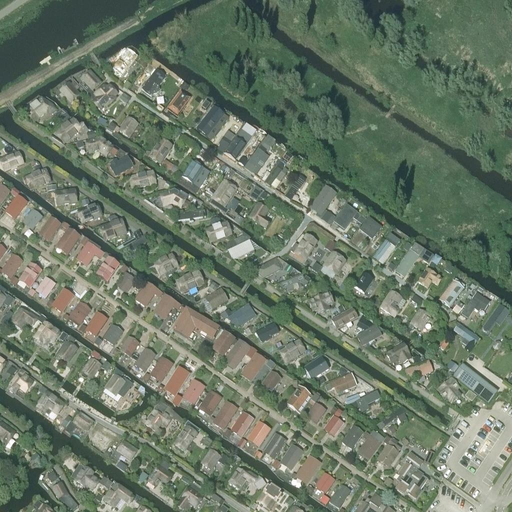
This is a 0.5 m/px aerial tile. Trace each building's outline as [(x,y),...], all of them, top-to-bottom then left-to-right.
[(132,65),(137,58),(128,51),(122,58),(113,70),(122,78),(132,65)] [(151,99),(166,79),(156,71),(141,91),(151,99)] [(82,82),(78,85),(87,95),(86,96),(89,98),(93,94),(92,92),(100,85),(89,73),(80,81),(82,82)] [(79,96),(75,92),(78,89),(73,83),(70,86),(68,84),(59,92),(70,104),(79,96)] [(93,94),(89,98),(89,103),(94,109),(96,107),(100,111),(104,107),(106,109),(115,100),(104,89),(95,96),(93,94)] [(57,112),(54,108),(52,105),(41,98),(23,112),(33,125),(46,115),(50,118),(57,112)] [(206,138),(216,125),(207,118),(197,131),(206,138)] [(81,124),(77,126),(72,120),(54,134),(64,146),(79,135),(81,137),(88,132),(81,124)] [(129,140),(138,126),(128,120),(119,133),(129,140)] [(240,144),(242,141),(237,137),(235,141),(224,157),(229,161),(240,144)] [(106,159),(113,149),(114,147),(100,138),(85,142),(88,156),(94,154),(94,153),(97,152),(97,153),(106,159)] [(158,166),(161,161),(170,148),(160,141),(151,155),(148,159),(158,166)] [(249,174),(263,155),(257,151),(244,171),(249,174)] [(0,167),(4,174),(25,166),(22,159),(20,153),(2,161),(0,161),(0,167)] [(280,172),(288,161),(284,157),(264,185),(270,189),(281,173),(280,172)] [(114,170),(126,168),(124,160),(99,163),(100,170),(113,168),(114,170)] [(194,183),(203,169),(193,163),(184,176),(194,183)] [(51,185),(48,177),(46,171),(27,177),(28,177),(24,178),(25,182),(26,182),(27,186),(30,193),(36,190),(44,187),(45,187),(51,185)] [(154,178),(152,172),(147,173),(128,178),(132,193),(156,187),(154,178)] [(302,182),(305,177),(302,174),(299,180),(298,179),(284,199),(290,203),(303,183),(302,182)] [(223,210),(226,204),(235,191),(225,184),(216,198),(213,203),(223,210)] [(0,185),(0,207),(10,194),(0,186),(0,185)] [(308,210),(320,218),(336,195),(325,187),(308,210)] [(56,207),(76,205),(74,191),(54,194),(55,200),(56,207)] [(186,202),(186,200),(187,199),(173,191),(158,196),(162,209),(172,206),(180,211),(182,208),(186,202)] [(16,198),(6,212),(16,219),(26,206),(16,198)] [(101,219),(99,213),(97,206),(78,212),(82,224),(86,226),(93,225),(92,221),(101,219)] [(271,223),(264,218),(268,212),(258,206),(249,219),(266,230),(271,223)] [(347,206),(334,224),(345,232),(353,220),(362,226),(366,221),(358,215),(358,214),(347,206)] [(32,232),(42,219),(33,211),(22,224),(32,232)] [(196,220),(202,219),(205,219),(204,212),(176,217),(177,223),(189,221),(189,223),(192,223),(192,221),(196,220)] [(50,219),(38,237),(48,244),(61,226),(50,219)] [(370,219),(359,232),(372,242),(382,229),(370,219)] [(103,244),(126,236),(122,228),(120,222),(102,229),(98,230),(103,244)] [(209,245),(232,237),(227,224),(204,231),(209,245)] [(69,228),(57,247),(67,254),(80,236),(69,228)] [(383,245),(373,259),(378,263),(389,249),(390,246),(395,249),(400,243),(390,235),(385,242),(383,245)] [(304,262),(307,257),(316,244),(306,237),(299,248),(294,245),(289,252),(294,255),(304,262)] [(130,254),(147,244),(144,239),(127,249),(130,254)] [(249,242),(228,252),(233,262),(254,252),(249,242)] [(87,268),(99,250),(88,243),(76,260),(87,268)] [(407,244),(403,251),(406,253),(411,246),(407,244)] [(403,280),(418,258),(416,256),(409,252),(405,259),(395,274),(400,277),(403,280)] [(336,276),(344,263),(331,254),(320,272),(330,279),(333,274),(336,276)] [(3,270),(13,277),(23,263),(12,256),(3,270)] [(107,256),(95,274),(106,281),(118,264),(107,256)] [(159,278),(178,268),(175,262),(172,256),(154,265),(154,266),(153,266),(159,278)] [(258,277),(263,281),(282,271),(276,261),(255,272),(258,277)] [(30,288),(39,275),(29,267),(19,281),(30,288)] [(180,296),(204,286),(200,279),(198,273),(179,281),(174,283),(180,296)] [(116,288),(126,295),(136,281),(125,274),(116,288)] [(425,274),(416,287),(427,295),(432,288),(437,291),(441,285),(425,274)] [(364,295),(373,282),(363,275),(354,288),(364,295)] [(305,288),(308,284),(304,282),(302,277),(279,286),(281,292),(299,285),(305,288)] [(35,293),(46,300),(56,287),(45,279),(35,293)] [(444,307),(448,310),(463,290),(453,283),(449,289),(438,303),(444,307)] [(154,297),(159,300),(162,294),(147,284),(133,303),(145,310),(154,297)] [(5,300),(1,298),(6,292),(0,287),(0,308),(2,305),(8,309),(12,302),(7,298),(5,300)] [(219,309),(215,301),(224,296),(221,290),(206,300),(198,304),(202,309),(209,305),(213,312),(219,309)] [(64,313),(74,300),(63,292),(53,305),(64,313)] [(328,308),(334,305),(329,293),(307,302),(311,314),(316,312),(318,317),(330,312),(328,308)] [(401,312),(396,308),(401,300),(391,294),(382,307),(397,317),(401,312)] [(484,313),(490,304),(475,294),(469,303),(473,306),(471,310),(477,314),(480,310),(484,313)] [(173,310),(177,312),(181,306),(164,296),(152,315),(164,323),(173,310)] [(79,304),(68,320),(79,328),(91,311),(79,304)] [(499,305),(488,320),(496,325),(506,311),(499,305)] [(240,329),(256,319),(251,312),(247,307),(233,316),(236,322),(240,329)] [(219,329),(186,310),(185,311),(182,309),(180,313),(183,315),(173,332),(188,340),(194,329),(213,339),(219,329)] [(38,320),(30,314),(25,314),(19,310),(10,324),(20,331),(24,324),(32,329),(38,320)] [(336,332),(345,326),(358,320),(352,311),(348,313),(331,323),(336,332)] [(420,332),(429,319),(419,312),(408,329),(412,332),(414,328),(420,332)] [(97,337),(103,328),(107,323),(95,315),(86,329),(97,337)] [(48,341),(54,345),(61,335),(45,324),(43,327),(34,340),(44,347),(48,341)] [(270,339),(278,335),(273,325),(258,333),(255,334),(260,346),(270,341),(270,339)] [(123,334),(115,328),(112,326),(103,340),(113,348),(123,334)] [(380,336),(376,328),(356,339),(361,346),(380,336)] [(473,347),(477,341),(462,330),(458,336),(470,344),(465,351),(469,354),(474,347),(473,347)] [(214,348),(224,355),(234,340),(224,333),(214,348)] [(130,359),(139,345),(128,338),(119,352),(130,359)] [(234,371),(250,349),(239,340),(222,363),(234,371)] [(303,352),(301,349),(302,348),(299,342),(282,352),(278,354),(284,363),(297,356),(303,352)] [(58,357),(67,364),(77,351),(67,344),(58,357)] [(386,356),(391,365),(398,361),(401,366),(410,361),(402,347),(386,356)] [(136,363),(146,371),(156,357),(145,349),(136,363)] [(264,365),(253,357),(239,375),(251,384),(264,365)] [(161,385),(173,366),(161,358),(149,377),(161,385)] [(303,371),(306,376),(326,364),(323,358),(303,371)] [(91,381),(101,368),(91,361),(81,374),(91,381)] [(412,382),(432,374),(428,363),(404,372),(407,378),(408,378),(412,382)] [(452,378),(461,385),(471,373),(462,366),(452,378)] [(177,397),(189,378),(177,370),(165,389),(177,397)] [(261,386),(272,394),(281,381),(271,373),(261,386)] [(17,388),(25,394),(32,384),(19,375),(8,390),(13,394),(17,388)] [(336,396),(356,388),(353,382),(351,376),(324,388),(327,394),(333,391),(336,396)] [(114,378),(105,391),(115,398),(117,396),(122,400),(132,386),(123,379),(121,382),(114,378)] [(457,392),(459,390),(455,385),(452,380),(435,391),(443,403),(446,401),(450,406),(461,397),(457,392)] [(193,407),(206,388),(194,381),(181,400),(193,407)] [(497,393),(488,387),(479,399),(487,406),(497,393)] [(297,413),(307,398),(309,396),(298,389),(287,405),(297,413)] [(222,400),(210,392),(198,411),(209,419),(222,400)] [(355,404),(361,415),(369,411),(367,407),(380,400),(376,393),(355,404)] [(42,401),(36,410),(44,415),(48,410),(55,415),(56,416),(63,406),(62,405),(49,396),(44,402),(42,401)] [(226,404),(211,425),(223,433),(237,411),(226,404)] [(306,418),(316,426),(326,412),(316,404),(306,418)] [(384,428),(404,415),(401,410),(381,422),(384,428)] [(171,421),(163,415),(161,418),(154,413),(145,427),(155,433),(159,427),(165,431),(171,421)] [(242,440),(255,421),(242,413),(230,432),(242,440)] [(75,426),(85,434),(92,424),(79,415),(72,424),(71,423),(64,433),(68,436),(75,426)] [(323,431),(334,438),(344,425),(333,417),(323,431)] [(246,443),(258,451),(270,432),(258,424),(246,443)] [(0,446),(4,449),(8,444),(15,435),(2,425),(0,427),(0,446)] [(409,445),(429,432),(425,426),(405,440),(409,445)] [(352,451),(361,438),(363,435),(353,427),(341,444),(352,451)] [(184,453),(196,435),(197,434),(187,428),(183,433),(174,447),(184,453)] [(368,463),(381,444),(384,440),(372,432),(357,454),(368,463)] [(287,443),(275,435),(262,454),(274,462),(287,443)] [(130,462),(137,453),(124,443),(117,453),(115,452),(112,457),(117,461),(121,456),(130,462)] [(397,456),(396,456),(399,451),(390,445),(387,449),(379,459),(389,466),(397,456)] [(291,473),(303,453),(291,446),(279,465),(291,473)] [(224,467),(229,460),(221,455),(219,459),(210,452),(201,465),(211,472),(217,463),(224,467)] [(418,470),(422,464),(410,456),(406,461),(408,463),(406,465),(397,477),(399,478),(396,482),(399,485),(395,490),(403,496),(406,492),(409,494),(408,495),(415,501),(421,492),(420,492),(427,481),(422,478),(423,477),(416,472),(418,470)] [(296,476),(308,484),(320,465),(309,457),(296,476)] [(160,483),(165,487),(172,477),(159,468),(147,485),(155,490),(160,483)] [(100,482),(93,477),(93,476),(85,470),(76,483),(84,489),(85,487),(92,492),(100,482)] [(258,479),(249,473),(243,474),(238,471),(229,484),(239,491),(245,482),(249,484),(253,487),(258,479)] [(325,496),(334,482),(324,474),(314,489),(325,496)] [(68,495),(63,486),(61,484),(51,490),(57,501),(68,495)] [(202,499),(199,496),(202,491),(193,484),(189,489),(182,499),(195,509),(202,499)] [(119,502),(126,506),(132,496),(116,485),(104,502),(114,509),(119,502)] [(276,497),(270,493),(273,489),(268,485),(265,489),(266,490),(257,504),(267,510),(276,497)] [(331,500),(341,507),(351,493),(340,486),(331,500)] [(390,511),(386,509),(386,510),(381,506),(383,503),(374,497),(370,503),(367,501),(364,505),(362,504),(356,511),(390,511)]
